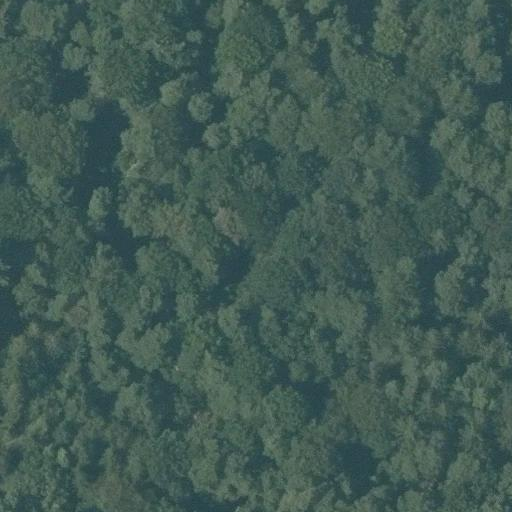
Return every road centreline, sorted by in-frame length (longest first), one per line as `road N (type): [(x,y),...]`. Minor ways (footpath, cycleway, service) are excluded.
road 1 (track): [(511,157),(85,511)]
road 2 (track): [(353,511),(263,368)]
